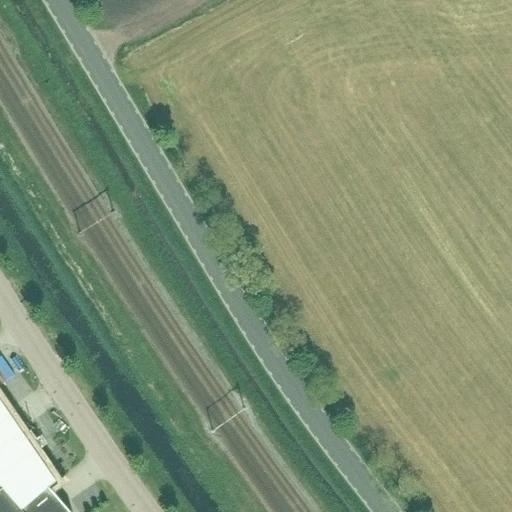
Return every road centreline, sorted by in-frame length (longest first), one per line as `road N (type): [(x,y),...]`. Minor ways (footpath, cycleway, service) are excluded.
road 1 (tertiary): [(384,511),(295,400),(55,0)]
road 2 (unclassified): [(144,511),(0,289)]
